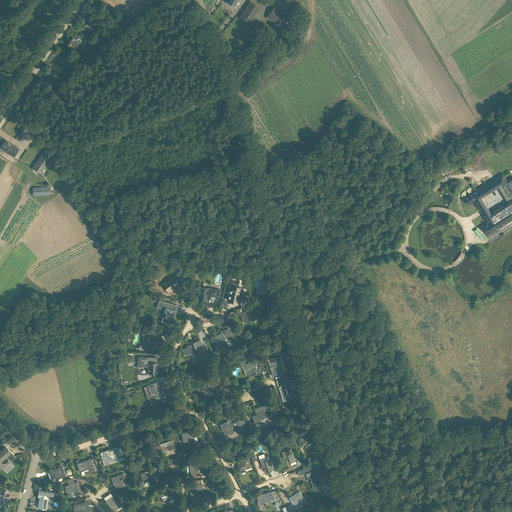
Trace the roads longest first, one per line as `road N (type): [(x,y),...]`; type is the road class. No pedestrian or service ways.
road 1 (unclassified): [(357,511),(314,404),(227,70),(187,0)]
road 2 (track): [(306,274),(352,255),(429,194),(438,169),(511,114)]
road 3 (residential): [(35,459),(184,409)]
road 4 (secondary): [(0,113),(77,0)]
